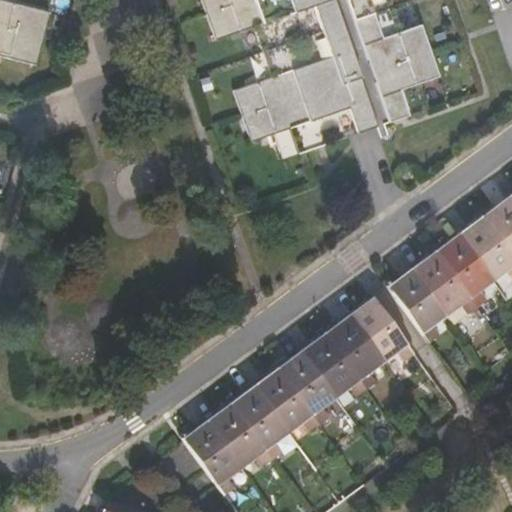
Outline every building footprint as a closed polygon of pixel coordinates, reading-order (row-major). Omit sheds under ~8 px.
[(0,0),(0,59),(35,68),(49,15),(0,2),(0,0)] [(202,0),(216,39),(255,26),(272,75),(234,88),(252,140),(290,127),(300,154),(428,110),(419,83),(438,76),(420,24),(400,30),(389,0),(202,0)] [(511,200),(507,194),(484,211),(511,249),(511,200)] [(511,268),(511,249),(484,211),(460,229),(494,275),(508,263),(511,268)] [(480,284),(494,275),(460,229),(437,246),(477,301),(486,294),(480,284)] [(467,308),(477,301),(437,246),(413,264),(447,309),(460,299),(467,308)] [(432,320),(447,309),(413,264),(389,281),(429,336),(439,328),(432,320)] [(404,354),(415,347),(375,292),(351,310),(385,355),(398,345),(404,354)] [(370,366),(385,355),(351,310),(327,328),(367,383),(377,376),(370,366)] [(357,389),(367,383),(327,328),(303,346),(336,391),(351,381),(357,389)] [(322,402),(336,391),(303,346),(279,364),(319,419),(328,411),(322,402)] [(310,425),(319,419),(279,364),(255,382),(288,427),(303,416),(310,425)] [(274,437),(288,427),(255,382),(231,400),(272,454),(282,446),(274,437)] [(262,461),(272,454),(231,400),(210,416),(243,461),(254,452),(262,461)] [(228,472),(243,461),(210,416),(185,434),(225,489),(234,482),(228,472)] [(177,443),(156,461),(176,485),(197,466),(177,443)]
